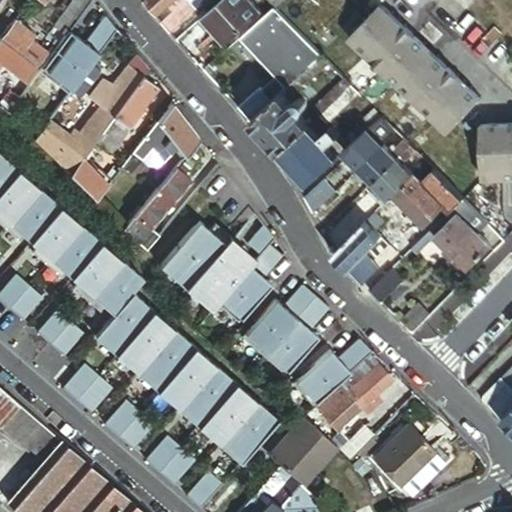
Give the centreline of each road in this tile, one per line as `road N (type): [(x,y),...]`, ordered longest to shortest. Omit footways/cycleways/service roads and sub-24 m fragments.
road 1 (residential): [(118,0),(253,154),(328,276),(429,373)]
road 2 (unclassified): [(0,358),(175,511)]
road 3 (residential): [(511,284),(429,373)]
